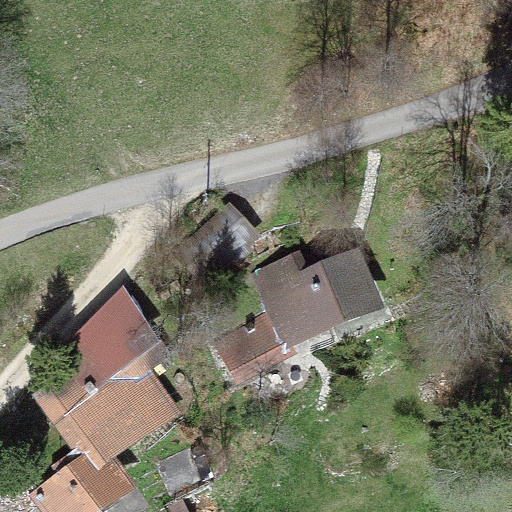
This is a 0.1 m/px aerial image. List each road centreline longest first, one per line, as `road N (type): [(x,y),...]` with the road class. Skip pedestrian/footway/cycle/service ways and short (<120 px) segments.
road 1 (residential): [(511,97),(0,245)]
road 2 (track): [(0,401),(185,191)]
